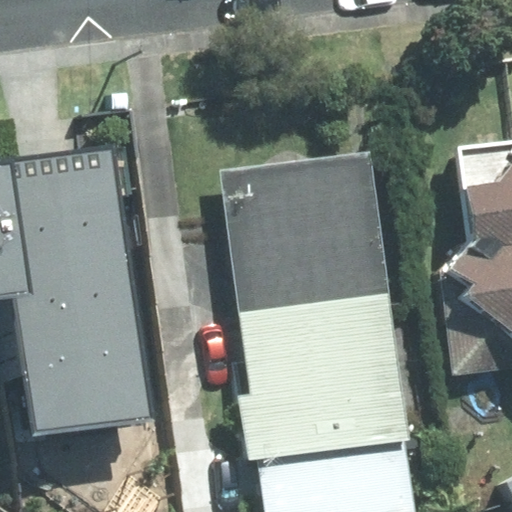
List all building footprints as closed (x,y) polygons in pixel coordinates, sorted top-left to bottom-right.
[(423,274),(438,378),(511,367),(511,140),(432,152),(450,270),(423,274)] [(0,163),(0,296),(5,296),(27,428),(150,418),(106,150),(0,163)] [(233,397),(218,399),(227,463),(391,442),(353,157),(204,177),(233,397)] [(399,511),(391,446),(241,465),(247,511),(399,511)] [(511,511),(511,475),(490,487),(503,511),(511,511)]
